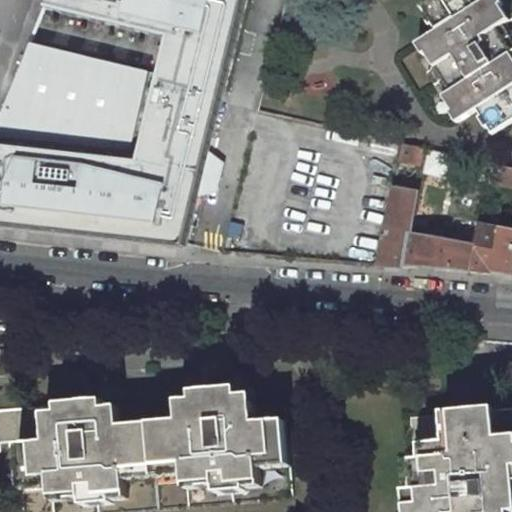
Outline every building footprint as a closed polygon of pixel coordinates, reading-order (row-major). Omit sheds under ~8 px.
[(161,73),(30,43),(0,116),(0,224),(187,249),(249,0),(48,0),(45,9),(172,38),(161,73)] [(434,0),(422,8),(427,15),(425,17),(431,27),(434,25),(439,33),(418,46),(425,56),(427,54),(436,69),(429,73),(453,111),(450,112),(456,123),(478,109),(482,117),(479,119),(486,129),(489,127),(493,134),(511,122),(511,40),(510,37),(498,44),(491,33),(502,26),(509,21),(500,7),(503,6),(499,0),(489,0),(476,8),(472,1),(473,0),(434,0)] [(502,26),(491,33),(498,44),(510,37),(502,26)] [(377,266),(407,267),(409,260),(413,236),(420,192),(401,188),(408,162),(421,165),(425,149),(401,143),(377,266)] [(511,168),(494,165),(489,183),(511,187),(511,168)] [(465,222),(443,218),(439,241),(461,245),(465,222)] [(511,231),(481,225),(477,247),(472,274),(511,276),(511,231)] [(451,265),(450,272),(472,274),(477,247),(461,245),(439,241),(413,236),(409,260),(451,265)] [(451,265),(409,260),(407,267),(450,272),(451,265)] [(241,398),(240,390),(225,391),(179,396),(180,414),(122,419),(121,409),(106,410),(105,402),(0,411),(0,443),(18,442),(23,511),(133,511),(295,498),(287,408),(257,411),(256,397),(241,398)] [(511,511),(511,409),(411,419),(415,463),(405,464),(409,511),(511,511)]
